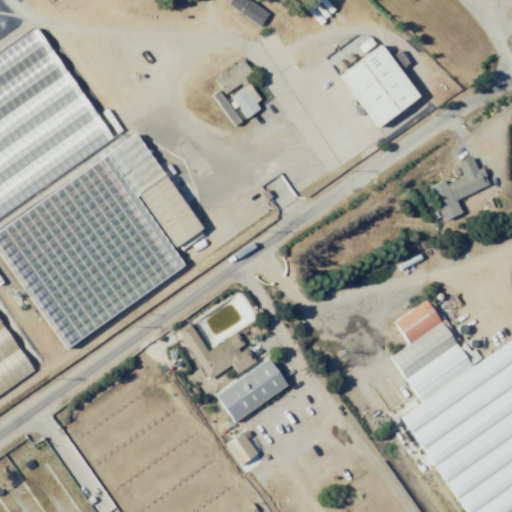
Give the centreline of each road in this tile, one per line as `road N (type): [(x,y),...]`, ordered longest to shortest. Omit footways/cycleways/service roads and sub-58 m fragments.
road 1 (tertiary): [(0,434),(511,79)]
road 2 (track): [(479,99),(378,0)]
